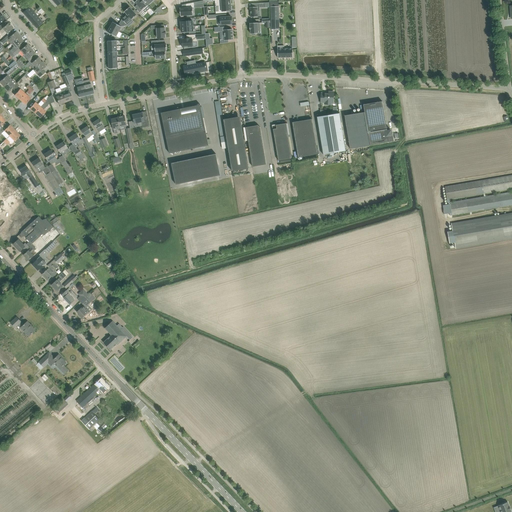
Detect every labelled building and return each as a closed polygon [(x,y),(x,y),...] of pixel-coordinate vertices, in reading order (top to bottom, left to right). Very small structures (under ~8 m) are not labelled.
[(137,0),(135,2),(137,5),(135,7),(142,15),(145,13),(151,8),(148,5),(143,0),(137,0)] [(187,8),(180,8),(181,16),(187,15),(187,16),(192,16),(192,15),(193,15),(193,8),(195,8),(194,2),(186,4),(187,8)] [(254,7),(250,7),(251,17),(258,17),(258,12),(260,12),(260,8),(265,7),(265,3),(254,3),(254,7)] [(219,11),(216,11),(216,13),(227,13),(227,11),(231,11),(231,9),(232,9),(232,6),(231,6),(231,5),(218,6),(219,11)] [(279,29),(279,6),(271,6),(271,29),(279,29)] [(23,12),(27,18),(34,12),(29,7),(23,12)] [(127,14),(122,19),(126,24),(131,19),(131,20),(137,15),(130,7),(124,12),(127,14)] [(34,12),(27,18),(32,23),(38,17),(34,12)] [(208,15),(208,16),(209,16),(209,15),(216,15),(217,18),(218,18),(219,26),(225,25),(225,24),(232,24),(232,17),(227,17),(226,14),(208,15)] [(38,17),(32,23),(37,28),(43,23),(38,17)] [(110,26),(110,27),(119,32),(119,31),(122,27),(113,22),(110,26)] [(3,23),(0,25),(0,31),(2,33),(5,31),(7,33),(13,28),(9,23),(5,26),(3,23)] [(250,26),(250,29),(251,34),(252,34),(252,35),(256,35),(255,33),(260,33),(260,23),(258,23),(250,23),(250,26)] [(227,26),(215,27),(215,32),(222,32),(222,36),(224,36),(225,40),(233,40),(232,29),(227,29),(227,26)] [(110,27),(107,32),(116,37),(119,32),(110,27)] [(165,28),(157,29),(157,38),(166,38),(165,34),(166,34),(166,31),(165,31),(165,28)] [(7,40),(11,44),(20,36),(16,31),(12,34),(11,32),(7,36),(0,41),(0,43),(2,46),(3,45),(2,45),(7,40)] [(182,41),(181,41),(181,45),(182,45),(182,47),(185,47),(188,47),(193,47),(192,42),(197,41),(197,39),(206,39),(206,34),(201,34),(198,34),(187,35),(187,38),(184,39),(182,39),(182,41)] [(8,53),(10,56),(18,49),(16,47),(23,41),(21,38),(22,37),(20,36),(11,44),(14,46),(12,47),(13,48),(8,53)] [(160,40),(151,41),(152,46),(155,46),(155,51),(155,52),(166,51),(166,44),(160,44),(160,40)] [(27,44),(20,51),(24,55),(25,54),(31,48),(27,44)] [(284,45),(277,46),(278,58),(293,57),(293,48),(284,48),(284,45)] [(31,48),(25,54),(26,56),(25,57),(29,62),(33,58),(32,56),(35,53),(31,48)] [(14,56),(20,51),(18,49),(10,56),(14,61),(16,62),(18,60),(14,56)] [(32,63),(29,65),(31,66),(33,69),(43,61),(41,59),(39,57),(37,58),(35,60),(34,61),(32,63)] [(25,65),(20,59),(18,60),(16,62),(17,63),(21,68),(25,65)] [(29,73),(27,75),(28,76),(30,78),(31,76),(36,72),(37,74),(40,77),(42,75),(46,72),(43,69),(45,67),(43,64),(44,63),(43,61),(33,69),(29,73)] [(188,66),(184,66),(186,75),(194,73),(193,71),(197,70),(198,72),(207,70),(205,63),(196,64),(196,65),(192,66),(191,61),(187,62),(188,66)] [(15,69),(13,67),(6,73),(8,75),(8,76),(9,75),(15,69)] [(70,69),(65,71),(66,75),(68,81),(74,79),(72,73),(70,69)] [(24,76),(16,83),(19,86),(28,76),(27,75),(26,73),(24,76)] [(4,78),(0,81),(4,86),(10,81),(12,79),(10,77),(9,78),(7,76),(6,76),(4,78)] [(50,88),(56,86),(59,85),(57,79),(54,80),(53,80),(50,81),(48,82),(50,88)] [(86,95),(93,93),(91,84),(90,81),(90,79),(89,79),(82,81),(83,82),(84,86),(86,95)] [(10,81),(4,86),(8,91),(14,86),(10,81)] [(79,97),(86,95),(84,86),(83,82),(79,83),(79,84),(76,85),(79,97)] [(61,89),(61,91),(65,102),(72,99),(69,92),(68,89),(67,89),(67,87),(61,89)] [(15,95),(20,100),(25,93),(20,89),(15,95)] [(59,104),(65,102),(61,91),(55,93),(56,97),(59,104)] [(321,93),(321,102),(325,102),(325,104),(331,105),(331,103),(333,103),(334,92),(333,92),(330,91),(330,92),(329,92),(329,94),(326,93),(321,93)] [(25,93),(20,100),(25,104),(31,98),(25,93)] [(382,101),(363,104),(365,112),(364,112),(368,132),(370,145),(394,141),(393,134),(393,133),(392,133),(392,134),(390,132),(391,131),(390,130),(389,132),(387,130),(387,129),(382,101)] [(33,105),(30,108),(35,113),(40,107),(35,102),(33,105)] [(40,107),(35,113),(40,118),(46,111),(44,110),(47,105),(44,103),(41,107),(40,107)] [(209,145),(201,109),(200,105),(161,113),(162,118),(170,153),(209,145)] [(139,114),(133,115),(134,123),(139,122),(140,126),(142,126),(142,128),(150,126),(147,111),(138,113),(139,114)] [(321,111),(322,116),(322,118),(322,123),(323,123),(324,130),(319,130),(320,135),(323,154),(346,151),(340,118),(340,113),(326,115),(325,111),(321,111)] [(364,112),(345,115),(345,120),(350,149),(370,145),(368,132),(364,112)] [(118,117),(121,130),(127,129),(126,127),(127,127),(126,124),(125,116),(118,117)] [(118,118),(111,119),(112,124),(114,129),(115,134),(118,133),(117,129),(120,128),(118,118)] [(249,168),(241,121),(236,122),(235,119),(233,120),(233,118),(224,119),(232,171),(249,168)] [(93,123),(99,132),(105,128),(99,119),(93,123)] [(318,154),(312,119),(292,122),(298,157),(318,154)] [(292,158),(287,128),(287,123),(276,125),(276,124),(272,125),(273,129),(274,134),(279,160),(292,158)] [(4,130),(9,136),(15,130),(10,125),(4,130)] [(246,127),(247,132),(253,166),(267,164),(261,132),(260,127),(258,125),(246,127)] [(88,126),(82,130),(87,139),(90,137),(90,136),(93,134),(88,126)] [(9,136),(7,138),(12,143),(14,142),(17,145),(21,141),(18,138),(20,135),(15,130),(9,136)] [(97,142),(100,140),(97,134),(94,130),(92,131),(95,136),(93,137),(97,142)] [(77,134),(70,138),(72,142),(74,144),(77,142),(78,144),(80,146),(83,144),(81,140),(80,138),(77,134)] [(105,138),(100,140),(103,148),(108,145),(105,138)] [(64,142),(57,146),(60,151),(61,152),(65,150),(67,153),(70,151),(68,148),(67,146),(64,142)] [(89,143),(86,145),(92,158),(96,157),(89,143)] [(85,158),(79,149),(75,152),(81,160),(85,158)] [(51,150),(45,154),(48,159),(49,160),(51,164),(52,165),(53,164),(55,162),(58,160),(55,156),(57,155),(55,151),(53,153),(51,150)] [(216,154),(172,163),(176,184),(221,175),(216,154)] [(39,158),(32,163),(35,167),(36,169),(39,172),(45,167),(42,162),(39,158)] [(320,158),(313,159),(316,173),(323,171),(320,158)] [(66,160),(62,162),(62,163),(63,165),(68,174),(72,172),(66,160)] [(26,180),(29,178),(33,175),(27,166),(20,170),(24,175),(23,176),(26,180)] [(56,169),(50,172),(59,187),(60,186),(59,185),(63,183),(63,182),(56,169)] [(50,172),(45,175),(54,190),(59,187),(50,172)] [(39,185),(33,175),(29,178),(30,179),(40,194),(43,192),(46,190),(45,188),(43,189),(40,184),(39,185)] [(511,175),(445,186),(448,204),(443,205),(444,210),(443,210),(444,214),(450,213),(450,215),(452,215),(452,214),(469,212),(511,204),(511,175)] [(0,216),(4,213),(4,212),(6,209),(7,210),(11,206),(14,202),(17,200),(14,198),(7,190),(2,185),(0,183),(0,216)] [(453,231),(447,232),(449,243),(455,242),(456,247),(502,239),(511,237),(511,213),(454,223),(451,223),(453,231)] [(39,216),(21,232),(24,235),(29,241),(32,244),(41,236),(43,233),(44,234),(45,235),(54,227),(46,219),(42,220),(41,219),(39,216)] [(56,222),(53,225),(60,234),(64,231),(56,222)] [(17,241),(14,244),(14,245),(14,246),(15,247),(16,247),(20,251),(23,248),(25,251),(29,247),(30,247),(32,244),(29,241),(26,244),(25,243),(23,245),(21,243),(18,240),(17,241)] [(53,242),(45,250),(48,253),(56,245),(53,242)] [(37,249),(32,244),(30,247),(31,248),(24,255),(29,260),(36,253),(34,251),(37,249)] [(34,262),(32,264),(38,270),(42,267),(42,266),(43,265),(47,262),(43,258),(45,256),(42,252),(33,261),(34,262)] [(54,259),(48,266),(49,268),(50,268),(51,266),(54,263),(55,262),(56,262),(57,262),(58,263),(64,258),(62,256),(61,254),(55,259),(54,259)] [(46,271),(42,275),(47,280),(52,276),(53,277),(56,274),(57,274),(54,271),(57,268),(57,267),(58,267),(59,266),(55,262),(54,263),(51,266),(50,268),(49,268),(46,271)] [(56,281),(52,285),(58,291),(61,287),(63,286),(59,283),(59,282),(66,275),(63,272),(59,276),(60,277),(56,281)] [(90,272),(89,273),(99,288),(101,286),(90,272)] [(68,287),(73,283),(72,283),(79,276),(77,275),(76,277),(74,275),(64,285),(66,288),(68,287)] [(64,298),(70,304),(78,297),(69,288),(62,295),(64,298)] [(81,296),(78,299),(81,302),(90,293),(90,292),(88,294),(87,294),(86,292),(83,290),(79,294),(81,296)] [(81,308),(77,312),(80,315),(79,316),(83,319),(85,317),(84,316),(87,313),(87,314),(90,312),(90,311),(92,309),(92,308),(89,304),(88,304),(95,298),(90,293),(81,302),(84,305),(84,306),(82,308),(81,308)] [(29,336),(32,333),(36,330),(27,321),(24,324),(17,317),(10,323),(15,328),(18,325),(29,336)] [(112,335),(104,342),(110,350),(117,344),(118,345),(121,341),(127,336),(120,329),(122,328),(123,327),(120,324),(119,324),(117,326),(113,321),(109,324),(105,328),(112,335)] [(51,366),(55,362),(57,365),(56,366),(65,374),(68,371),(63,365),(66,363),(59,355),(55,358),(49,353),(36,365),(41,369),(48,362),(51,366)] [(98,381),(76,401),(83,407),(97,394),(96,392),(100,389),(101,390),(103,393),(107,390),(110,386),(102,377),(98,381)] [(59,412),(68,403),(63,399),(55,407),(59,412)] [(76,404),(58,422),(68,433),(78,425),(72,419),(82,410),(76,404)] [(92,411),(82,421),(89,429),(100,419),(95,414),(99,410),(97,407),(92,411)] [(49,413),(39,422),(47,430),(56,421),(49,413)] [(511,511),(508,502),(498,505),(498,506),(500,511),(511,511)]
